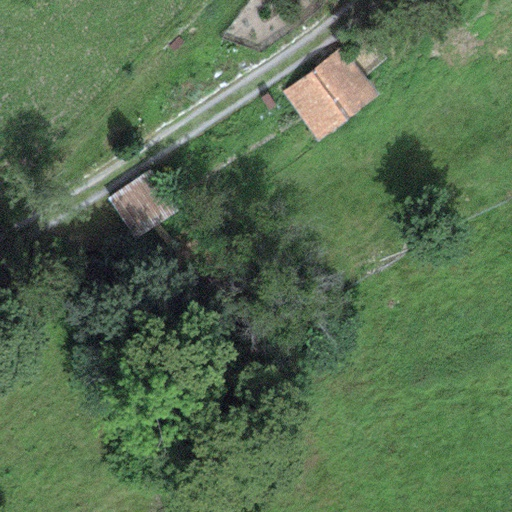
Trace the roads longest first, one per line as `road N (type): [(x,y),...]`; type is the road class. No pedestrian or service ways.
road 1 (track): [(7,233),(226,105),(364,0)]
road 2 (track): [(0,239),(222,0)]
